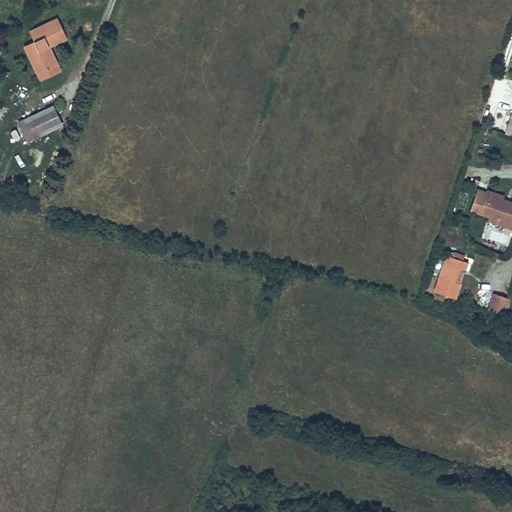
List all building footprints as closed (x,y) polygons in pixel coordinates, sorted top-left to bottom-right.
[(37,75),(57,66),(52,56),(47,58),(44,50),(48,48),(66,39),(57,20),(29,33),(33,42),(24,47),(37,75)] [(44,50),(47,58),(52,56),(48,48),(44,50)] [(40,81),(60,72),(57,66),(37,75),(40,81)] [(39,137),(62,125),(53,107),(30,118),(39,137)] [(28,142),(39,137),(30,118),(19,124),(28,142)] [(9,134),(16,141),(21,136),(15,129),(9,134)] [(468,209),(479,213),(479,210),(498,217),(496,224),(511,229),(511,199),(510,206),(500,202),(502,196),(485,190),(484,192),(476,189),(468,209)] [(479,210),(479,213),(487,217),(486,221),(496,224),(498,217),(479,210)] [(434,293),(455,300),(460,285),(454,283),(458,270),(464,272),(467,264),(463,262),(464,256),(453,252),(451,258),(446,256),(434,293)] [(488,311),(504,316),(506,312),(510,300),(494,295),(488,311)] [(503,319),(511,322),(511,313),(506,312),(504,316),(503,319)]
